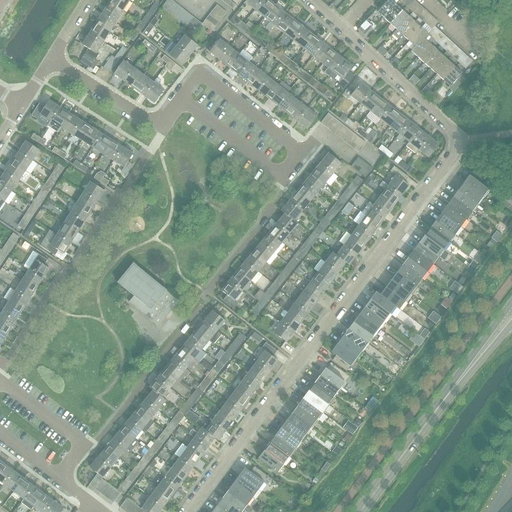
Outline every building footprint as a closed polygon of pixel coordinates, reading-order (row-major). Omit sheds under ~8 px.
[(128,0),(109,0),(108,2),(122,11),(129,0),(128,0)] [(172,0),(166,0),(161,7),(166,11),(173,1),(172,0)] [(235,5),(230,0),(227,4),(232,9),(235,5)] [(245,0),(244,1),(254,9),(261,0),(245,0)] [(268,0),(261,0),(254,9),(264,17),(274,4),(268,0)] [(387,0),(377,11),(383,17),(396,4),(391,0),(387,0)] [(173,1),(166,11),(170,14),(178,5),(173,1)] [(108,2),(102,12),(116,21),(120,24),(127,14),(122,11),(108,2)] [(155,2),(148,12),(152,15),(159,5),(155,2)] [(410,10),(412,11),(419,4),(417,2),(410,10)] [(274,4),(264,17),(270,21),(265,28),(269,31),(274,25),(284,12),(274,4)] [(396,4),(383,17),(390,23),(402,10),(396,4)] [(419,4),(412,11),(414,13),(421,6),(419,4)] [(178,5),(170,14),(175,18),(183,8),(178,5)] [(216,5),(213,9),(222,17),(226,12),(216,5)] [(183,8),(175,18),(180,22),(187,12),(183,8)] [(213,9),(209,14),(218,21),(222,17),(213,9)] [(402,10),(390,23),(396,29),(408,15),(402,10)] [(102,12),(95,23),(109,32),(116,21),(102,12)] [(148,12),(143,18),(147,21),(152,15),(148,12)] [(187,12),(180,22),(185,25),(192,16),(187,12)] [(284,12),(274,25),(283,32),(293,20),(284,12)] [(209,14),(205,19),(215,26),(218,21),(209,14)] [(423,21),(425,23),(432,15),(430,14),(423,21)] [(233,15),(229,21),(233,24),(237,18),(233,15)] [(408,15),(396,29),(402,35),(415,21),(408,15)] [(432,15),(425,23),(427,25),(434,17),(432,15)] [(192,16),(185,25),(189,29),(197,20),(192,16)] [(154,17),(149,23),(153,26),(158,20),(154,17)] [(233,24),(237,27),(241,21),(237,18),(233,24)] [(205,19),(201,23),(211,31),(215,26),(205,19)] [(197,20),(189,29),(194,33),(201,23),(197,20)] [(293,20),(283,32),(293,40),(303,27),(293,20)] [(415,21),(402,35),(408,40),(421,27),(415,21)] [(140,22),(133,32),(137,35),(144,25),(141,23),(140,22)] [(95,23),(89,33),(103,42),(109,32),(95,23)] [(149,23),(145,29),(149,32),(153,26),(149,23)] [(249,27),(245,24),(241,30),(245,33),(249,27)] [(373,29),(369,25),(364,30),(360,26),(357,30),(358,31),(357,33),(363,39),(373,29)] [(253,30),(249,27),(245,33),(249,36),(253,30)] [(303,27),(293,40),(303,48),(313,35),(303,27)] [(421,27),(408,40),(415,46),(423,37),(423,38),(428,33),(421,27)] [(257,34),(253,30),(249,36),(253,39),(257,34)] [(431,37),(433,39),(440,31),(438,30),(431,37)] [(440,31),(433,39),(435,41),(442,33),(440,31)] [(133,32),(129,38),(133,41),(137,35),(133,32)] [(82,44),(88,48),(84,53),(94,59),(98,54),(96,53),(103,42),(89,33),(82,44)] [(253,39),(256,42),(261,37),(257,34),(253,39)] [(184,35),(177,45),(189,55),(197,45),(184,35)] [(313,35),(303,48),(313,55),(323,43),(313,35)] [(415,46),(411,50),(417,56),(430,43),(423,38),(423,37),(415,46)] [(150,44),(145,39),(141,43),(147,48),(150,44)] [(209,51),(219,59),(229,46),(219,39),(209,51)] [(269,43),(265,40),(260,45),(264,49),(269,43)] [(444,49),(446,51),(453,43),(451,41),(444,49)] [(273,46),(269,43),(264,49),(268,52),(273,46)] [(323,43),(313,55),(322,63),(332,50),(323,43)] [(430,43),(417,56),(424,62),(436,49),(430,43)] [(453,43),(446,51),(448,52),(455,45),(453,43)] [(150,44),(147,48),(153,52),(156,48),(150,44)] [(189,55),(177,45),(169,55),(181,65),(189,55)] [(123,46),(118,52),(122,55),(127,49),(123,46)] [(229,46),(219,59),(229,67),(239,54),(229,46)] [(277,49),(273,46),(268,52),(272,55),(277,49)] [(272,55),(276,58),(280,52),(277,49),(272,55)] [(436,49),(424,62),(430,68),(442,55),(436,49)] [(332,50),(322,63),(327,67),(323,72),(328,76),(342,58),(332,50)] [(111,55),(103,67),(110,72),(122,55),(118,52),(114,57),(111,55)] [(457,60),(459,62),(465,55),(463,53),(457,60)] [(239,54),(229,67),(238,75),(248,62),(239,54)] [(170,59),(164,55),(161,59),(167,63),(170,59)] [(288,58),(284,55),(280,61),(284,64),(288,58)] [(442,55),(430,68),(436,74),(448,60),(442,55)] [(465,55),(459,62),(460,64),(467,57),(465,55)] [(288,67),(292,61),(288,58),(284,64),(288,67)] [(342,58),(328,76),(333,79),(337,75),(342,79),(337,84),(343,88),(353,75),(348,71),(352,66),(342,58)] [(175,64),(170,59),(167,63),(172,68),(175,64)] [(113,73),(123,80),(133,67),(123,60),(113,73)] [(448,60),(436,74),(443,80),(455,66),(448,60)] [(296,64),(292,61),(288,67),(291,70),(296,64)] [(248,62),(238,75),(248,82),(258,69),(248,62)] [(291,70),(295,73),(300,67),(296,64),(291,70)] [(455,66),(443,80),(449,85),(447,87),(453,92),(465,78),(460,74),(461,72),(455,66)] [(133,67),(123,80),(133,88),(143,75),(133,67)] [(258,69),(248,82),(258,90),(268,77),(258,69)] [(308,74),(304,70),(299,76),(303,79),(308,74)] [(311,77),(308,74),(303,79),(307,82),(311,77)] [(143,75),(133,88),(143,95),(153,82),(143,75)] [(268,77),(258,90),(267,98),(278,85),(268,77)] [(315,80),(311,77),(307,82),(311,85),(315,80)] [(311,85),(315,89),(319,83),(315,80),(311,85)] [(153,82),(143,95),(154,103),(163,89),(153,82)] [(350,95),(360,103),(370,90),(360,82),(350,95)] [(278,85),(267,98),(277,105),(287,93),(278,85)] [(327,89),(323,86),(319,92),(323,95),(327,89)] [(323,95),(327,98),(331,92),(327,89),(323,95)] [(370,90),(360,103),(370,111),(380,98),(370,90)] [(287,93),(277,105),(287,113),(297,100),(287,93)] [(380,98),(370,111),(379,118),(389,106),(380,98)] [(40,114),(50,120),(59,107),(48,100),(44,106),(39,103),(31,115),(37,118),(40,114)] [(297,100),(287,113),(297,121),(307,108),(297,100)] [(389,106),(379,118),(389,126),(399,113),(389,106)] [(59,107),(50,120),(61,127),(69,113),(59,107)] [(307,108),(297,121),(307,129),(317,116),(307,108)] [(69,113),(61,127),(71,134),(80,120),(69,113)] [(320,122),(325,126),(333,117),(328,113),(320,122)] [(399,113),(389,126),(399,134),(409,121),(399,113)] [(339,118),(345,122),(348,118),(342,114),(339,118)] [(333,117),(325,126),(330,130),(337,120),(333,117)] [(358,126),(348,118),(345,122),(354,130),(358,126)] [(80,120),(71,134),(82,140),(90,126),(80,120)] [(337,120),(330,130),(334,134),(342,124),(337,120)] [(409,121),(399,134),(396,138),(400,141),(403,137),(409,141),(419,129),(409,121)] [(342,124),(334,134),(339,137),(347,128),(342,124)] [(90,126),(82,140),(92,147),(101,133),(90,126)] [(347,128),(339,137),(344,141),(351,131),(347,128)] [(367,134),(362,129),(358,133),(364,138),(367,134)] [(419,129),(409,141),(406,145),(415,153),(418,149),(428,136),(419,129)] [(351,131),(344,141),(348,145),(356,135),(351,131)] [(30,138),(37,142),(39,137),(33,133),(30,138)] [(101,133),(92,147),(103,153),(111,140),(101,133)] [(367,134),(364,138),(370,142),(373,138),(367,134)] [(356,135),(348,145),(353,148),(361,139),(356,135)] [(428,136),(418,149),(428,157),(438,144),(428,136)] [(39,137),(37,142),(43,145),(45,141),(39,137)] [(361,139),(353,148),(358,152),(365,143),(361,139)] [(26,140),(18,151),(32,160),(39,150),(26,140)] [(111,140),(103,153),(113,160),(122,146),(111,140)] [(387,149),(381,145),(378,149),(384,153),(387,149)] [(122,146),(113,160),(124,167),(121,171),(126,174),(132,164),(127,161),(132,153),(122,146)] [(51,151),(58,155),(60,151),(54,147),(51,151)] [(387,149),(384,153),(389,158),(392,154),(387,149)] [(18,151),(11,161),(25,170),(32,160),(18,151)] [(60,151),(58,155),(64,159),(66,154),(60,151)] [(328,152),(320,162),(333,172),(341,162),(328,152)] [(358,157),(354,161),(363,169),(367,164),(358,157)] [(72,164),(79,168),(81,164),(75,160),(72,164)] [(406,165),(400,160),(397,164),(403,169),(406,165)] [(11,161),(4,171),(18,181),(25,170),(11,161)] [(363,169),(354,161),(350,166),(360,174),(363,169)] [(320,162),(312,172),(325,182),(333,172),(320,162)] [(58,163),(56,167),(62,171),(64,167),(58,163)] [(81,164),(79,168),(85,172),(87,168),(81,164)] [(372,168),(367,164),(363,169),(368,172),(372,168)] [(388,183),(388,185),(401,195),(408,185),(404,181),(408,176),(394,165),(390,171),(395,175),(388,183)] [(412,169),(406,165),(403,169),(409,173),(412,169)] [(62,171),(56,167),(53,171),(59,175),(62,171)] [(368,172),(363,169),(360,174),(364,177),(368,172)] [(4,171),(0,177),(0,183),(11,191),(18,181),(4,171)] [(101,171),(96,173),(93,177),(100,181),(102,177),(105,173),(101,171)] [(312,172),(304,181),(317,191),(325,182),(312,172)] [(50,175),(47,179),(53,183),(56,179),(50,175)] [(470,175),(464,183),(482,196),(488,189),(470,175)] [(102,177),(100,181),(106,185),(108,181),(102,177)] [(47,179),(45,184),(51,188),(53,183),(47,179)] [(354,179),(350,183),(356,188),(360,183),(354,179)] [(90,181),(83,192),(96,201),(103,190),(90,181)] [(304,181),(296,191),(309,201),(317,191),(304,181)] [(385,189),(380,195),(393,205),(401,195),(382,181),(379,185),(385,189)] [(0,183),(0,198),(4,201),(8,204),(15,194),(11,191),(0,183)] [(464,183),(459,190),(477,204),(482,196),(464,183)] [(45,184),(42,188),(48,192),(51,188),(45,184)] [(48,192),(42,188),(39,192),(45,196),(48,192)] [(353,192),(347,188),(344,191),(350,196),(353,192)] [(459,190),(453,198),(471,211),(477,204),(459,190)] [(296,191),(289,201),(301,211),(309,201),(296,191)] [(344,191),(343,192),(341,195),(347,200),(350,196),(344,191)] [(83,192),(76,203),(90,211),(96,201),(83,192)] [(347,200),(341,195),(338,199),(344,203),(347,200)] [(380,195),(373,205),(386,214),(393,205),(380,195)] [(36,196),(34,200),(40,204),(42,200),(36,196)] [(453,198),(448,205),(466,219),(471,211),(453,198)] [(338,199),(335,203),(340,208),(344,203),(338,199)] [(34,200),(31,204),(37,208),(40,204),(34,200)] [(289,201),(281,210),(284,213),(293,220),(301,211),(289,201)] [(361,212),(365,215),(378,224),(386,214),(373,205),(369,202),(361,212)] [(76,203),(69,213),(83,222),(90,211),(76,203)] [(31,204),(28,209),(34,213),(37,208),(31,204)] [(327,204),(321,211),(326,214),(329,211),(334,215),(337,212),(327,204)] [(448,205),(442,212),(460,226),(466,219),(448,205)] [(34,213),(28,209),(25,213),(32,217),(34,213)] [(284,213),(276,222),(289,233),(297,223),(293,220),(284,213),(281,210),(280,211),(284,213)] [(329,211),(326,214),(326,215),(331,219),(334,215),(329,211)] [(442,212),(436,220),(455,233),(460,226),(442,212)] [(69,213),(63,224),(76,232),(83,222),(69,213)] [(331,219),(326,215),(323,219),(328,223),(331,219)] [(365,215),(358,225),(371,235),(378,224),(365,215)] [(23,217),(20,221),(26,225),(29,221),(23,217)] [(323,219),(319,223),(325,227),(328,223),(323,219)] [(436,220),(431,227),(449,241),(455,233),(436,220)] [(26,225),(20,221),(17,225),(23,229),(26,225)] [(276,222),(268,232),(281,242),(285,237),(289,240),(292,236),(289,233),(276,222)] [(63,224),(56,234),(70,243),(76,232),(63,224)] [(351,234),(351,235),(364,244),(371,235),(358,225),(355,229),(351,226),(347,231),(351,234)] [(322,231),(316,227),(314,230),(319,235),(322,231)] [(431,227),(425,235),(443,248),(449,241),(431,227)] [(319,235),(314,230),(310,234),(316,239),(319,235)] [(56,234),(56,235),(50,232),(48,236),(53,239),(49,245),(45,243),(42,248),(54,256),(57,250),(63,254),(70,243),(56,234)] [(268,232),(260,242),(273,252),(281,242),(268,232)] [(12,233),(10,237),(16,241),(19,237),(12,233)] [(316,239),(310,234),(307,238),(313,243),(316,239)] [(351,235),(343,244),(356,254),(364,244),(351,235)] [(425,235),(420,242),(438,256),(443,248),(425,235)] [(13,245),(16,241),(10,237),(7,241),(13,245)] [(307,238),(304,242),(310,247),(313,243),(307,238)] [(13,245),(7,241),(4,245),(10,249),(13,245)] [(260,242),(253,251),(265,261),(273,252),(260,242)] [(420,242),(414,250),(432,263),(438,256),(420,242)] [(343,244),(336,254),(345,262),(349,264),(356,254),(343,244)] [(307,251),(301,246),(298,250),(304,255),(307,251)] [(23,266),(28,269),(42,278),(48,267),(44,265),(47,259),(33,250),(23,266)] [(304,255),(298,250),(295,254),(301,259),(304,255)] [(414,250),(409,257),(427,271),(432,263),(414,250)] [(253,251),(245,261),(257,271),(265,261),(253,251)] [(332,252),(325,262),(338,272),(345,262),(336,254),(332,252)] [(301,259),(295,254),(292,258),(298,262),(301,259)] [(409,257),(403,265),(421,278),(427,271),(409,257)] [(292,258),(289,262),(294,266),(298,262),(292,258)] [(314,269),(318,272),(331,282),(338,272),(325,262),(322,259),(314,269)] [(245,261),(237,270),(249,281),(257,271),(245,261)] [(158,326),(178,301),(166,290),(132,262),(116,282),(133,295),(128,302),(158,326)] [(403,265),(397,272),(416,286),(421,278),(403,265)] [(28,269),(21,280),(35,289),(42,278),(28,269)] [(237,270),(229,280),(241,290),(249,281),(237,270)] [(288,274),(283,270),(280,274),(285,278),(288,274)] [(318,272),(310,282),(323,291),(331,282),(318,272)] [(397,272),(392,280),(410,293),(416,286),(397,272)] [(285,278),(280,274),(277,277),(282,282),(285,278)] [(277,277),(273,282),(279,286),(282,282),(277,277)] [(21,280),(15,290),(28,299),(35,289),(21,280)] [(221,290),(227,295),(223,299),(233,308),(234,308),(233,307),(237,303),(233,300),(241,290),(229,280),(221,290)] [(392,280),(386,287),(404,300),(410,293),(392,280)] [(310,282),(303,292),(316,302),(323,291),(310,282)] [(276,290),(270,286),(267,289),(273,294),(276,290)] [(386,287),(381,294),(381,295),(395,306),(398,308),(404,300),(386,287)] [(273,294),(267,289),(264,293),(270,298),(273,294)] [(15,290),(8,301),(22,310),(28,299),(15,290)] [(303,292),(295,301),(308,311),(316,302),(303,292)] [(377,292),(371,299),(389,313),(395,306),(381,295),(381,294),(381,295),(377,292)] [(270,298),(264,293),(262,297),(267,301),(270,298)] [(262,297),(258,301),(264,306),(267,301),(262,297)] [(371,299),(365,307),(384,320),(389,313),(371,299)] [(8,301),(1,311),(15,320),(22,310),(8,301)] [(295,301),(288,311),(301,321),(308,311),(295,301)] [(365,307),(360,314),(378,328),(384,320),(365,307)] [(252,309),(249,313),(254,317),(258,313),(252,309)] [(212,310),(204,319),(217,330),(225,320),(212,310)] [(1,311),(0,313),(0,325),(9,331),(15,320),(1,311)] [(283,317),(280,321),(293,331),(301,321),(288,311),(287,312),(285,311),(283,311),(281,314),(281,316),(283,317)] [(360,314),(354,322),(373,335),(378,328),(360,314)] [(204,319),(196,329),(209,339),(213,343),(221,333),(217,330),(204,319)] [(293,331),(280,321),(273,332),(286,342),(293,331)] [(354,322),(349,329),(367,343),(373,335),(354,322)] [(0,325),(0,339),(2,341),(9,331),(0,325)] [(196,329),(188,339),(201,349),(209,339),(196,329)] [(349,329),(343,337),(361,350),(367,343),(349,329)] [(240,333),(237,337),(242,341),(245,337),(240,333)] [(237,337),(234,341),(239,345),(242,341),(237,337)] [(343,337),(338,344),(356,358),(361,350),(343,337)] [(188,339),(180,348),(193,359),(201,349),(188,339)] [(264,350),(257,360),(270,370),(277,360),(272,356),(276,351),(265,342),(261,348),(264,350)] [(356,358),(338,344),(332,352),(335,355),(332,360),(346,371),(356,358)] [(231,345),(227,349),(233,353),(236,349),(231,345)] [(180,348),(173,358),(185,368),(193,359),(180,348)] [(227,349),(225,352),(230,357),(233,353),(227,349)] [(225,352),(221,356),(227,361),(230,357),(225,352)] [(221,356),(218,360),(224,365),(227,361),(221,356)] [(173,358),(165,367),(177,378),(180,380),(188,370),(185,368),(173,358)] [(257,360),(250,370),(263,380),(270,370),(257,360)] [(215,364),(212,368),(218,373),(221,369),(215,364)] [(165,367),(157,377),(169,387),(177,378),(165,367)] [(218,373),(212,368),(209,372),(215,376),(218,373)] [(326,368),(320,376),(338,389),(344,381),(326,368)] [(250,370),(242,380),(255,390),(263,380),(250,370)] [(209,372),(206,376),(212,380),(215,376),(209,372)] [(212,380),(206,376),(203,380),(209,384),(212,380)] [(320,376),(315,383),(333,397),(338,389),(320,376)] [(157,377),(149,387),(166,400),(162,397),(169,387),(157,377)] [(242,380),(235,390),(248,400),(255,390),(242,380)] [(315,383),(309,390),(328,404),(333,397),(315,383)] [(200,384),(197,388),(203,392),(205,388),(200,384)] [(152,390),(145,399),(158,410),(166,400),(149,387),(152,390)] [(197,388),(194,392),(199,396),(203,392),(197,388)] [(235,390),(227,400),(240,410),(248,400),(235,390)] [(309,390),(304,398),(322,411),(328,404),(309,390)] [(199,396),(194,392),(191,395),(197,400),(199,396)] [(191,395),(188,399),(193,404),(197,400),(191,395)] [(304,398),(298,405),(316,419),(322,411),(304,398)] [(145,399),(137,409),(150,419),(158,410),(145,399)] [(227,400),(220,410),(233,420),(240,410),(227,400)] [(185,403),(182,407),(188,412),(191,408),(185,403)] [(298,405),(293,413),(311,426),(316,419),(298,405)] [(182,407),(179,411),(184,416),(188,412),(182,407)] [(137,409),(129,418),(142,429),(150,419),(137,409)] [(220,410),(212,420),(225,430),(233,420),(220,410)] [(184,416),(179,411),(176,415),(181,419),(184,416)] [(293,413),(287,420),(305,434),(311,426),(293,413)] [(176,415),(173,419),(178,423),(181,419),(176,415)] [(129,418),(121,428),(134,439),(142,429),(129,418)] [(201,427),(218,440),(225,430),(212,420),(205,430),(201,427)] [(287,420),(281,428),(300,441),(305,434),(287,420)] [(170,423),(166,427),(172,431),(175,427),(170,423)] [(166,427),(165,429),(163,431),(169,435),(172,431),(166,427)] [(194,437),(207,447),(214,437),(218,440),(201,427),(198,432),(193,428),(189,433),(194,437)] [(121,428),(113,437),(126,448),(134,439),(121,428)] [(281,428),(276,435),(294,449),(300,441),(281,428)] [(169,435),(163,431),(160,435),(166,439),(169,435)] [(157,438),(157,439),(163,443),(166,439),(160,435),(157,438)] [(276,435),(270,443),(289,456),(294,449),(276,435)] [(113,437),(105,447),(118,458),(126,448),(113,437)] [(194,437),(186,447),(200,457),(207,447),(194,437)] [(157,439),(154,442),(160,447),(163,443),(157,439)] [(154,443),(151,446),(157,451),(160,447),(154,443)] [(270,443),(265,450),(283,464),(289,456),(270,443)] [(174,453),(179,457),(192,467),(200,457),(186,447),(182,444),(174,453)] [(151,446),(148,450),(154,454),(157,451),(151,446)] [(105,447),(97,457),(110,467),(118,458),(105,447)] [(148,450),(145,454),(151,458),(154,455),(148,450)] [(283,464),(265,450),(259,458),(277,472),(283,464)] [(148,462),(151,458),(145,454),(142,458),(148,462)] [(101,478),(93,488),(98,491),(106,482),(101,478),(110,467),(97,457),(89,467),(97,473),(96,475),(101,478)] [(179,457),(172,467),(185,477),(192,467),(179,457)] [(139,462),(136,466),(142,470),(145,466),(139,462)] [(3,463),(0,467),(0,480),(3,483),(13,471),(3,463)] [(136,466),(135,467),(133,470),(138,474),(142,470),(136,466)] [(245,468),(240,475),(258,489),(263,481),(267,485),(272,479),(254,466),(250,471),(245,468)] [(172,467),(164,477),(177,487),(185,477),(172,467)] [(133,470),(132,470),(130,474),(135,478),(138,474),(133,470)] [(13,471),(3,483),(13,491),(23,478),(13,471)] [(130,474),(127,478),(132,482),(135,478),(130,474)] [(89,484),(93,488),(101,478),(96,475),(89,484)] [(240,475),(234,483),(252,496),(258,489),(240,475)] [(164,477),(157,487),(170,496),(177,487),(164,477)] [(23,478),(13,491),(23,498),(33,485),(23,478)] [(106,482),(98,491),(103,495),(110,485),(106,482)] [(123,482),(117,490),(120,493),(120,492),(123,494),(129,486),(123,482)] [(234,483),(228,490),(247,504),(252,496),(234,483)] [(33,485),(23,498),(21,502),(30,509),(33,506),(43,493),(33,485)] [(110,485),(103,495),(108,499),(115,489),(110,485)] [(157,487),(149,497),(162,506),(170,496),(157,487)] [(115,489),(108,499),(113,502),(120,493),(117,490),(115,489)] [(228,490),(223,498),(241,511),(247,504),(228,490)] [(43,493),(33,506),(41,511),(44,511),(53,500),(43,493)] [(136,505),(130,511),(138,511),(141,508),(145,511),(147,511),(148,511),(158,511),(162,506),(149,497),(141,508),(136,505)] [(119,507),(124,511),(131,501),(126,498),(119,507)] [(223,498),(217,505),(226,511),(240,511),(241,511),(223,498)] [(53,500),(44,511),(60,511),(63,508),(53,500)] [(131,501),(124,511),(125,511),(130,511),(136,505),(131,501)]
